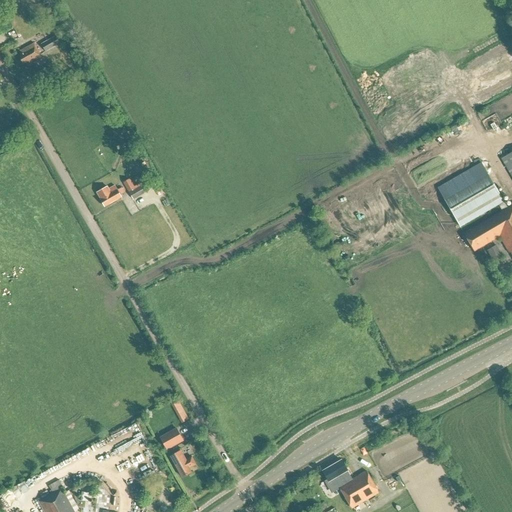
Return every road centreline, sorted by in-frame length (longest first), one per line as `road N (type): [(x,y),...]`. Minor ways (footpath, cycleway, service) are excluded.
road 1 (track): [(0,63),(239,482)]
road 2 (primary): [(246,494),(377,413),(511,344)]
